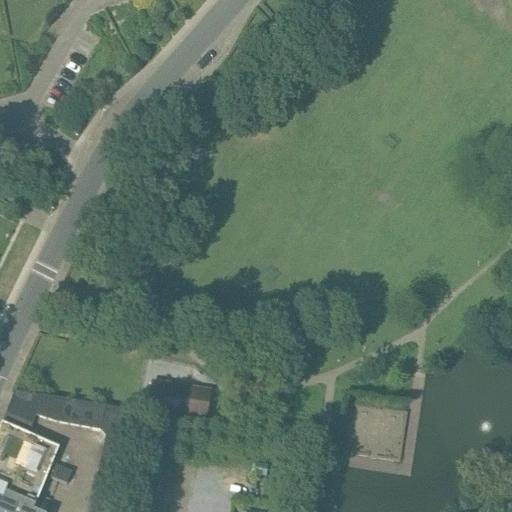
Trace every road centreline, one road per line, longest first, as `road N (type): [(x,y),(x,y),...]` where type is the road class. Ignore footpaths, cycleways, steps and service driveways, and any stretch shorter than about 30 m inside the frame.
road 1 (tertiary): [(0,369),(100,162)]
road 2 (tertiary): [(100,162),(158,76),(228,0)]
